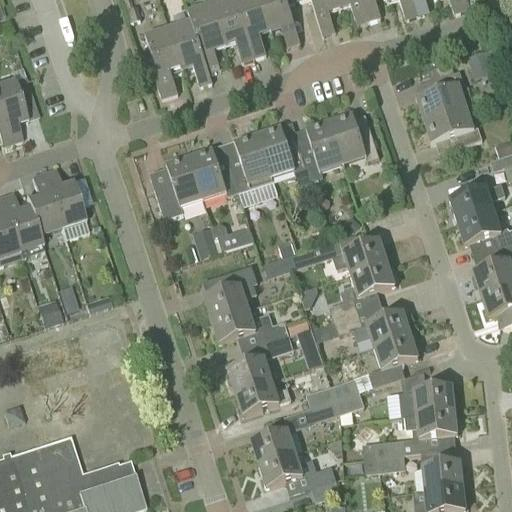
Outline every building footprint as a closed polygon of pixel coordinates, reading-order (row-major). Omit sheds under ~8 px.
[(258,42),(269,38),(256,0),(238,0),(232,2),(252,64),(264,60),(258,42)] [(286,10),(297,7),(294,0),(256,0),(269,38),(280,34),(286,53),(299,49),(286,10)] [(328,19),(339,15),(333,0),(294,0),(297,7),(308,3),(321,41),(334,37),(328,19)] [(356,30),(368,26),(358,0),(333,0),(339,15),(350,12),(356,30)] [(388,11),(384,0),(358,0),(368,26),(379,22),(373,4),(383,1),(387,11),(388,11)] [(404,25),(416,21),(408,0),(384,0),(388,11),(398,7),(404,25)] [(421,0),(408,0),(416,21),(428,17),(421,0)] [(434,0),(436,6),(447,2),(453,20),(478,12),(474,0),(434,0)] [(241,67),(252,64),(232,2),(210,9),(224,54),(235,50),(241,67)] [(213,57),(224,54),(210,9),(187,17),(207,78),(219,75),(213,57)] [(131,13),(125,15),(130,29),(142,25),(137,11),(131,13)] [(211,89),(207,78),(187,17),(190,26),(167,34),(181,78),(192,74),(198,93),(211,89)] [(170,81),(181,78),(167,34),(144,41),(155,75),(151,76),(161,105),(176,100),(170,81)] [(487,56),(466,63),(474,86),(495,79),(487,56)] [(422,126),(464,112),(457,92),(462,91),(458,78),(429,87),(432,97),(414,104),(422,126)] [(13,86),(0,89),(0,112),(11,148),(21,145),(16,130),(26,127),(20,107),(32,103),(25,83),(14,86),(13,86)] [(0,144),(2,151),(11,148),(0,112),(0,144)] [(464,112),(422,126),(429,149),(448,143),(452,155),(480,146),(476,134),(472,135),(464,112)] [(328,127),(342,171),(363,164),(365,167),(378,163),(369,135),(358,139),(352,120),(328,127)] [(319,178),(342,171),(328,127),(305,135),(311,154),(301,157),(310,186),(321,183),(319,178)] [(310,186),(301,157),(299,158),(296,149),(285,152),(279,133),(256,141),(270,184),(292,177),(293,180),(305,176),(308,187),(310,186)] [(248,191),(270,184),(256,141),(232,149),(238,168),(228,171),(238,199),(249,196),(248,191)] [(238,199),(228,171),(217,175),(211,156),(187,164),(201,207),(224,199),(225,203),(238,199)] [(511,159),(510,160),(490,167),(493,177),(503,174),(508,188),(511,186),(511,159)] [(170,190),(154,196),(164,226),(183,219),(181,213),(201,207),(187,164),(164,171),(170,190)] [(43,180),(61,236),(85,229),(72,189),(60,193),(55,176),(43,180)] [(38,244),(61,236),(43,180),(31,184),(37,200),(25,204),(28,214),(38,244)] [(456,229),(492,217),(489,207),(505,202),(501,190),(449,208),(456,229)] [(38,244),(28,214),(18,217),(13,200),(1,203),(19,260),(19,259),(41,252),(38,244)] [(0,272),(21,266),(19,259),(19,260),(1,203),(0,203),(0,272)] [(498,255),(511,250),(511,235),(509,236),(499,225),(495,227),(492,217),(456,229),(463,251),(493,241),(498,255)] [(228,239),(226,232),(220,230),(211,233),(215,244),(217,243),(222,258),(253,247),(248,233),(228,239)] [(202,264),(217,259),(211,239),(196,244),(202,264)] [(345,258),(340,245),(328,249),(336,274),(346,271),(350,282),(386,270),(379,247),(345,258)] [(480,301),(511,290),(511,250),(498,255),(502,269),(473,279),(480,301)] [(312,254),(286,263),(291,277),(316,268),(312,254)] [(267,284),(291,277),(286,263),(263,270),(267,284)] [(333,327),(359,319),(354,306),(393,293),(386,270),(350,282),(354,293),(340,298),(343,308),(328,313),(333,327)] [(211,328),(248,316),(245,305),(256,301),(252,290),(241,293),(203,305),(211,328)] [(511,290),(480,301),(487,324),(502,319),(502,322),(503,325),(507,328),(510,328),(511,328),(511,290)] [(89,319),(96,317),(111,312),(108,302),(85,309),(89,319)] [(75,307),(63,311),(66,318),(78,314),(75,307)] [(241,358),(289,342),(284,327),(272,331),(268,319),(251,325),(248,316),(211,328),(218,350),(236,344),(241,358)] [(61,329),(57,317),(40,323),(43,335),(61,329)] [(373,355),(410,343),(403,321),(366,332),(363,333),(359,319),(333,327),(334,329),(313,335),(317,348),(353,337),(356,347),(370,343),(373,355)] [(234,400),(271,388),(264,366),(294,356),(289,342),(241,358),(245,372),(227,378),(234,400)] [(380,377),(368,381),(373,394),(404,384),(399,371),(417,365),(410,343),(373,355),(380,377)] [(122,347),(86,358),(107,426),(143,415),(122,347)] [(86,358),(50,369),(71,437),(107,426),(86,358)] [(22,377),(0,383),(0,400),(12,439),(38,431),(22,377)] [(354,385),(330,393),(335,407),(359,399),(354,385)] [(271,388),(234,400),(241,423),(278,411),(290,407),(286,394),(274,398),(271,388)] [(310,415),(335,407),(330,393),(305,401),(310,415)] [(416,422),(453,418),(450,394),(413,399),(416,421),(416,422)] [(359,399),(335,407),(340,421),(363,413),(359,399)] [(0,442),(12,439),(0,400),(0,442)] [(314,430),(340,421),(335,407),(310,415),(314,430)] [(420,460),(430,459),(428,444),(456,441),(453,418),(416,422),(416,421),(404,422),(405,436),(412,436),(413,445),(374,449),(376,465),(404,462),(404,460),(420,458),(420,460)] [(294,461),(294,460),(287,439),(250,450),(257,473),(294,461)] [(378,479),(376,465),(374,449),(361,451),(365,480),(378,479)] [(311,496),(336,487),(331,472),(316,477),(312,465),(306,468),(302,457),(294,460),(294,461),(257,473),(264,495),(301,484),(301,483),(306,482),(311,496)] [(423,497),(462,493),(459,470),(432,473),(430,459),(420,460),(422,474),(421,474),(423,497)] [(376,465),(378,479),(405,476),(404,462),(376,465)] [(97,511),(135,511),(122,469),(88,479),(97,511)] [(97,511),(88,479),(54,490),(60,511),(97,511)] [(336,487),(311,496),(315,508),(341,501),(336,487)] [(60,511),(54,490),(20,500),(23,511),(60,511)] [(463,511),(462,493),(423,497),(412,498),(413,511),(463,511)] [(0,511),(23,511),(20,500),(0,506),(0,511)]
